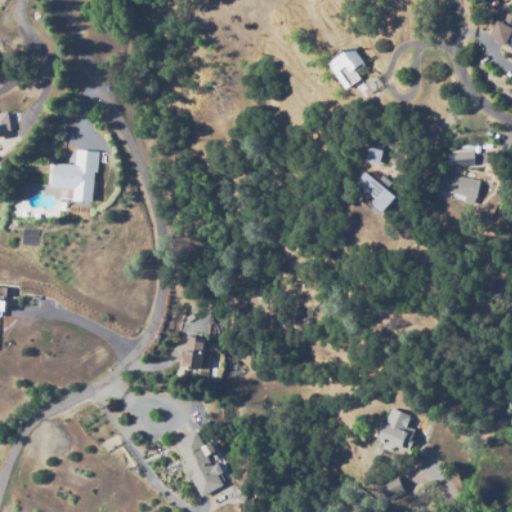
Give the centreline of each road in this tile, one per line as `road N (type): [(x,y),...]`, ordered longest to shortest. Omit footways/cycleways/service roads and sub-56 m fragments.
road 1 (residential): [(0,485),(34,416),(111,371),(136,342),(159,279),(160,244),(129,143),(81,33),(56,0)]
road 2 (residential): [(511,117),(467,90),(453,0)]
